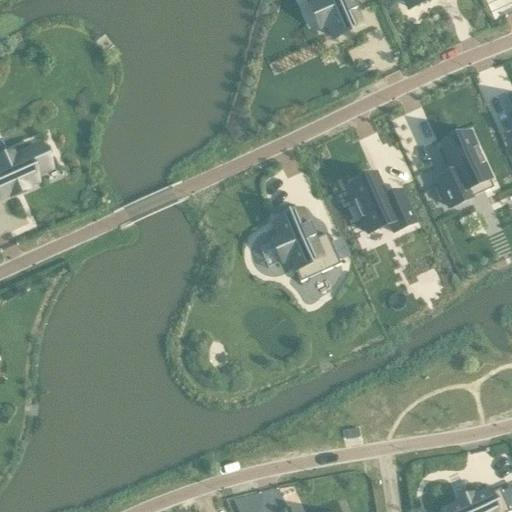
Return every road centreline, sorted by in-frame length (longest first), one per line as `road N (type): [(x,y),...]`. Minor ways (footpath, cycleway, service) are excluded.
road 1 (residential): [(511,42),(0,272)]
road 2 (residential): [(511,426),(219,482),(142,511)]
road 3 (unknown): [(208,179),(263,258),(360,365),(380,400),(383,448)]
